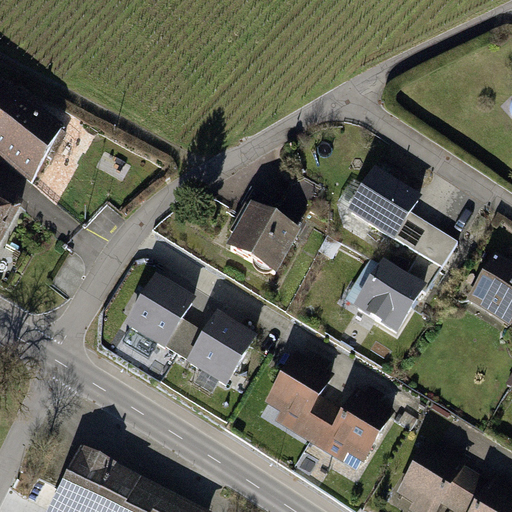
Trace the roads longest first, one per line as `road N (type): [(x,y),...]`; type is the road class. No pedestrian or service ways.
road 1 (residential): [(59,358),(163,181),(351,97)]
road 2 (primary): [(59,358),(294,511)]
road 3 (track): [(199,165),(0,58)]
road 4 (residential): [(351,97),(511,206)]
road 5 (residential): [(351,97),(511,10)]
road 6 (residential): [(59,358),(0,480)]
